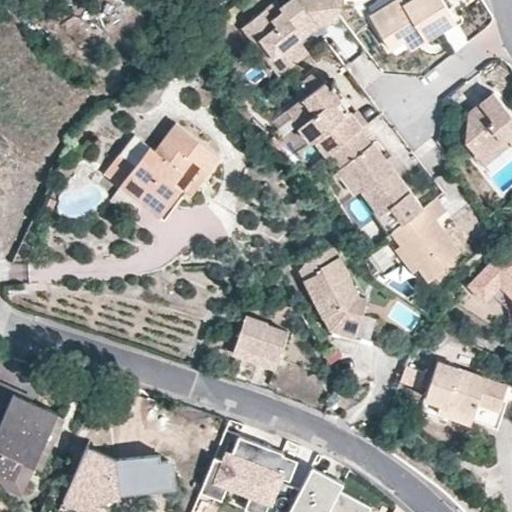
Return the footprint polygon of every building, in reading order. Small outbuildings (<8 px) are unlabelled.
[(318,26),(298,0),(287,0),(279,6),(282,10),(274,16),(268,8),(241,28),(277,74),(308,50),(300,39),(318,26)] [(325,24),(307,0),(298,0),(318,26),(325,24)] [(341,0),(307,0),(325,24),(338,21),(341,0)] [(456,20),(443,0),(408,0),(404,2),(402,0),(393,0),(369,15),(390,48),(404,39),(410,48),(411,49),(456,20)] [(342,100),(316,69),(302,81),(310,91),(285,111),(297,126),(310,143),(314,141),(326,156),(329,153),(359,130),(347,114),(337,103),(342,100)] [(249,96),(244,91),(234,99),(240,104),(249,96)] [(511,113),(493,91),(467,112),(466,142),(486,162),(511,141),(511,113)] [(364,126),(351,110),(347,114),(359,130),(361,128),(364,126)] [(221,156),(176,121),(154,148),(149,144),(149,145),(135,163),(119,152),(103,173),(159,217),(182,187),(175,181),(193,158),(202,166),(185,189),(191,194),(209,171),(221,156)] [(361,128),(359,130),(329,153),(339,168),(345,163),(364,187),(357,192),(388,232),(390,231),(423,207),(361,128)] [(298,147),(285,133),(278,139),(298,157),(303,152),(300,149),(298,147)] [(364,187),(345,163),(339,168),(335,170),(353,195),(357,192),(364,187)] [(461,249),(437,218),(447,210),(437,196),(423,207),(390,231),(399,244),(418,267),(428,280),(451,262),(449,259),(461,249)] [(511,238),(509,236),(464,281),(483,299),(500,282),(511,294),(511,296),(511,238)] [(418,267),(399,244),(394,248),(413,272),(418,267)] [(359,294),(334,245),(316,254),(319,262),(306,270),(308,276),(304,279),(330,329),(355,337),(367,296),(359,294)] [(288,329),(267,322),(267,321),(245,313),(231,354),(275,369),(288,329)] [(454,335),(450,327),(442,329),(445,338),(454,335)] [(508,384),(438,359),(424,398),(439,404),(473,416),(472,419),(494,427),(508,384)] [(14,381),(0,374),(0,380),(12,386),(14,381)] [(58,406),(12,386),(0,380),(0,466),(14,473),(22,453),(34,458),(58,406)] [(473,416),(439,404),(436,412),(470,425),(472,419),(473,416)] [(42,463),(66,410),(58,406),(34,458),(33,459),(35,460),(42,463)] [(288,477),(297,455),(286,450),(286,449),(238,429),(230,449),(233,451),(231,458),(224,455),(214,451),(199,487),(219,495),(225,480),(249,490),(243,505),(259,511),(260,511),(277,472),(288,477)] [(119,482),(172,476),(169,452),(161,453),(161,446),(115,451),(87,439),(66,488),(94,500),(99,489),(119,487),(119,482)] [(233,451),(230,449),(227,448),(224,455),(231,458),(233,451)] [(35,460),(33,459),(34,458),(22,453),(14,473),(0,466),(0,477),(23,488),(35,460)] [(339,486),(343,480),(312,464),(288,510),(291,511),(366,511),(372,502),(339,486)]
